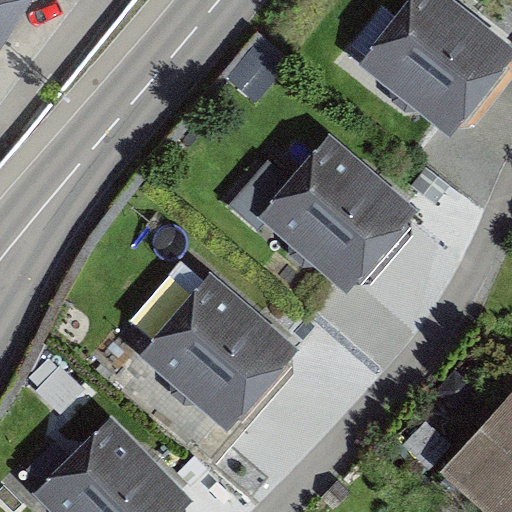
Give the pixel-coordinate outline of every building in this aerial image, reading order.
[(0,0),(0,64),(37,7),(26,0),(0,0)] [(511,68),(511,53),(446,0),(416,0),(359,71),(450,144),(511,68)] [(421,217),(332,140),(259,223),(348,301),(421,217)] [(301,356),(212,279),(140,362),(229,439),(301,356)] [(511,511),(511,400),(444,479),(482,511),(511,511)] [(193,511),(196,509),(113,423),(33,500),(44,511),(193,511)]
